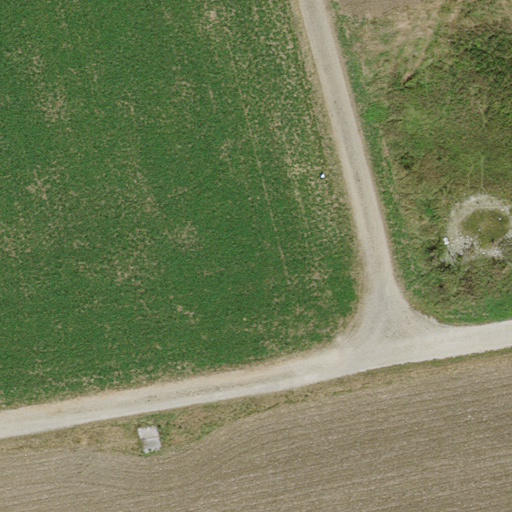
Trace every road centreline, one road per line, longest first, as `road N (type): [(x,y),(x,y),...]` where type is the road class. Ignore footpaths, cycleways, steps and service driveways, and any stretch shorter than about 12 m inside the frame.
road 1 (track): [(511,333),(0,431)]
road 2 (track): [(291,0),(382,357)]
